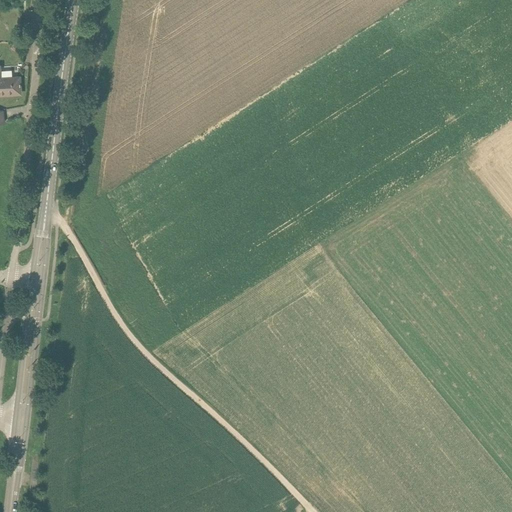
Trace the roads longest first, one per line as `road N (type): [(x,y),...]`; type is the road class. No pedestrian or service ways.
road 1 (unclassified): [(16,248),(26,205),(36,0)]
road 2 (tertiary): [(46,215),(73,0)]
road 3 (tertiary): [(46,215),(15,418)]
road 4 (tertiary): [(26,419),(46,215)]
